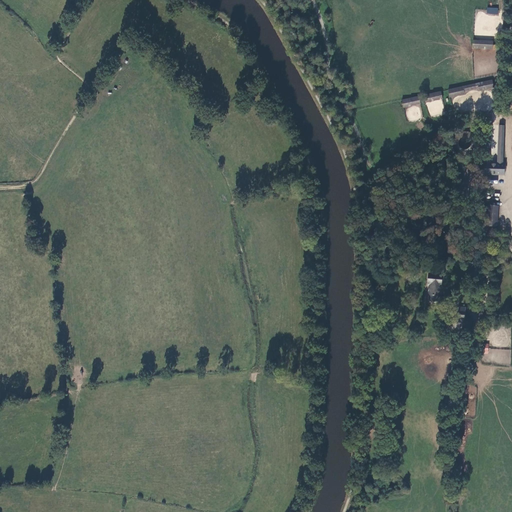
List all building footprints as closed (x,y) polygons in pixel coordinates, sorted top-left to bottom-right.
[(487,36),(468,35),(468,43),(486,45),(487,36)] [(488,74),(444,83),(446,90),(460,87),(459,85),(474,82),(475,84),(490,81),(488,74)] [(435,84),(419,87),(420,94),(436,92),(435,84)] [(413,88),(396,91),(397,99),(415,96),(413,88)] [(441,91),(425,94),(429,116),(445,113),(441,91)] [(401,99),(403,107),(420,104),(419,96),(401,99)] [(506,163),(502,163),(503,124),(499,124),(498,162),(498,165),(488,164),(483,164),(483,170),(505,171),(506,163)] [(470,147),(471,132),(462,131),(461,146),(470,147)] [(488,206),(488,208),(488,222),(488,226),(499,226),(498,206),(497,206),(497,203),(491,203),(491,206),(488,206)] [(438,300),(442,301),(442,294),(440,294),(440,288),(439,288),(439,284),(441,285),(442,272),(427,272),(426,284),(428,284),(428,288),(427,288),(427,295),(429,295),(429,301),(438,301),(438,300)] [(455,320),(453,320),(447,320),(446,329),(465,329),(465,320),(461,320),(462,317),(456,317),(455,320)]
